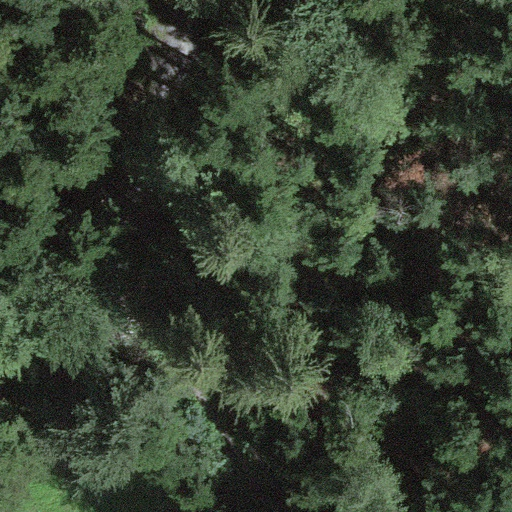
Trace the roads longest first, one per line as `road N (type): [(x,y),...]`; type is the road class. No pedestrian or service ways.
road 1 (track): [(0,330),(20,329),(93,292),(135,236),(187,0)]
road 2 (track): [(282,511),(110,273)]
